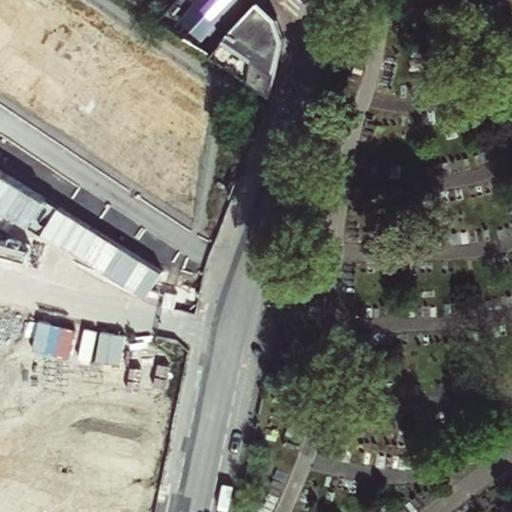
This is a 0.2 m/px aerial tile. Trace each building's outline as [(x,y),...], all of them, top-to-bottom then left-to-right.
[(183,32),(211,50),(257,0),(175,0),(159,16),(167,22),(183,32)] [(260,82),(273,88),(284,35),(277,16),(260,0),(257,0),(211,50),(213,52),(243,72),(260,82)] [(124,75),(208,128),(231,92),(170,53),(165,62),(142,47),(124,75)] [(0,162),(0,176),(24,178),(25,164),(0,162)] [(100,473),(145,480),(166,358),(0,329),(0,415),(7,417),(10,400),(110,417),(100,473)]
